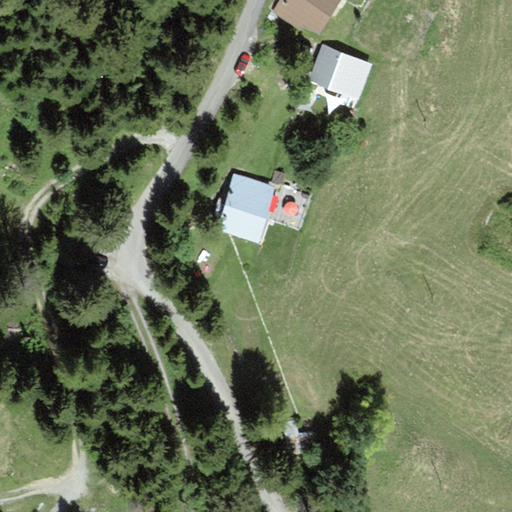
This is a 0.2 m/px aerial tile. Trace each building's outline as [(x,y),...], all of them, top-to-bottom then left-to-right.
[(356,0),(291,0),(284,13),(315,29),(319,22),(340,33),(356,0)] [(429,29),(394,14),(382,44),(417,59),(429,29)] [(371,62),(331,48),(320,81),(359,94),(371,62)] [(290,188),(241,177),(228,231),(277,243),(290,188)] [(0,431),(10,409),(0,404),(0,431)]
